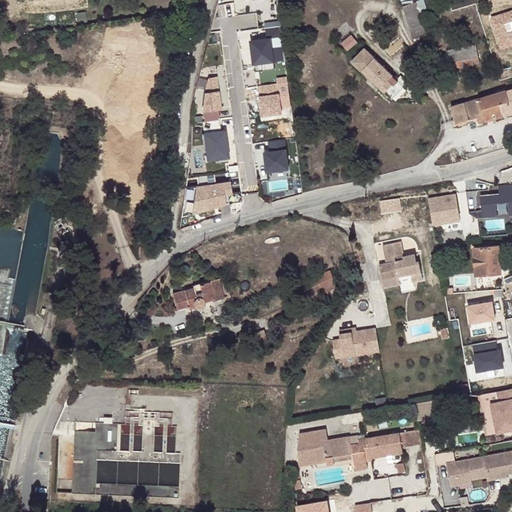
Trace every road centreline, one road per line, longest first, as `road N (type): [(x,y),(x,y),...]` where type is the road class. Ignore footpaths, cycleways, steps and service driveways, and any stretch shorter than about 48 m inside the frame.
road 1 (unclassified): [(36,419),(136,282),(184,242),(254,216)]
road 2 (unclassified): [(254,216),(511,153)]
road 3 (track): [(261,323),(60,378)]
road 4 (residential): [(226,25),(254,216)]
